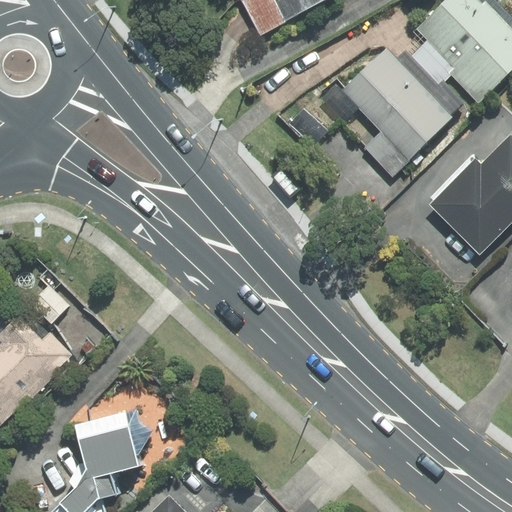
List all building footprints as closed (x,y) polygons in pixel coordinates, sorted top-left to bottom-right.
[(245,0),(239,3),(257,38),(330,0),(245,0)] [(467,0),(445,0),(412,33),(450,71),(445,76),(476,107),(511,71),(511,37),(481,7),(478,10),(467,0)] [(382,51),(338,93),(378,135),(363,150),(376,163),(390,178),(449,121),(382,51)] [(315,148),(328,133),(302,112),(289,127),(315,148)] [(470,162),(425,207),(476,257),(511,220),(511,147),(504,139),(475,168),(470,162)] [(67,307),(47,287),(26,308),(47,329),(67,307)] [(0,426),(73,357),(47,329),(26,308),(20,301),(0,320),(0,426)] [(133,413),(69,428),(80,474),(70,492),(49,511),(100,511),(98,502),(110,499),(105,479),(133,472),(131,461),(147,435),(137,428),(133,413)] [(179,511),(165,497),(150,511),(179,511)]
